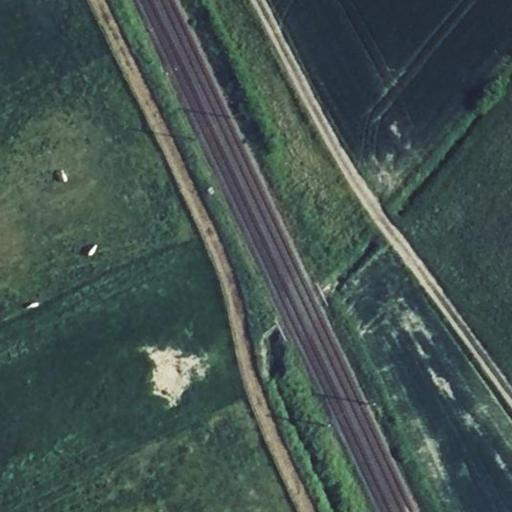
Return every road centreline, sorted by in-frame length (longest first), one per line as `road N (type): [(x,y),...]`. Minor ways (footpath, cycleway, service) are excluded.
road 1 (track): [(96,0),(223,266),(252,387),(308,511)]
road 2 (track): [(260,0),(332,147),(511,400)]
